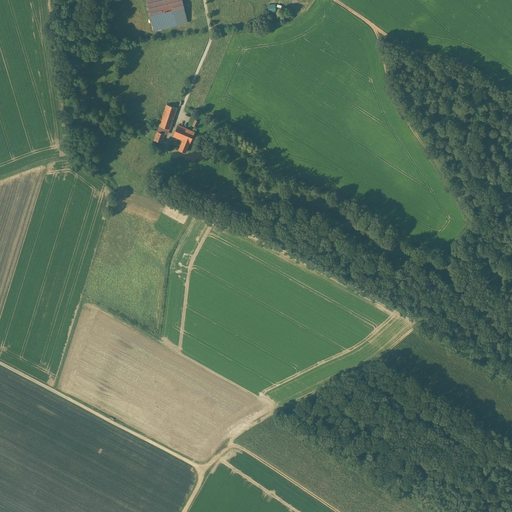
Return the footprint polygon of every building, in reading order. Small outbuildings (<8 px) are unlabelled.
[(181,0),(146,0),(154,30),(187,22),(181,0)] [(268,4),(268,12),(276,12),(276,3),(268,4)] [(176,107),(166,104),(159,125),(169,129),(176,107)] [(194,132),(177,125),(173,136),(173,135),(173,136),(184,140),(189,143),(194,132)] [(164,134),(157,131),(154,140),(161,142),(164,134)] [(184,140),(183,142),(182,142),(179,150),(185,152),(189,143),(184,140)]
